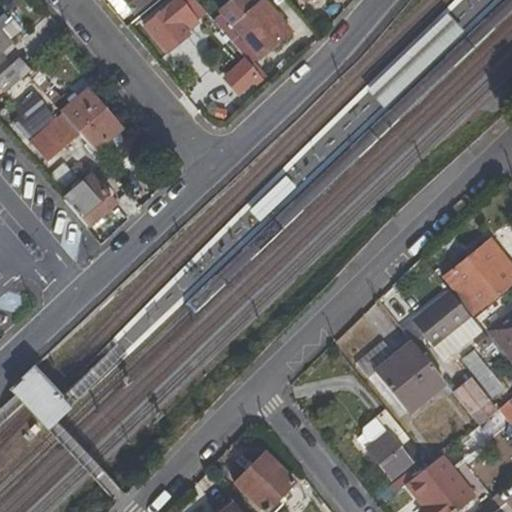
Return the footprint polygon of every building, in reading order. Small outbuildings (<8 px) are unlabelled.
[(123,0),(132,11),(144,0),(123,0)] [(195,0),(172,0),(142,26),(165,54),(189,34),(180,22),(191,12),(196,19),(205,11),(195,0)] [(261,0),(255,5),(250,0),(228,0),(218,9),(260,58),(292,32),(264,0),(261,0)] [(189,34),(200,24),(196,19),(191,12),(180,22),(189,34)] [(447,13),(370,89),(386,105),(463,29),(447,13)] [(0,54),(12,43),(0,29),(0,64),(5,60),(0,54)] [(18,58),(0,73),(0,90),(3,93),(25,74),(29,70),(18,58)] [(223,70),(234,95),(262,83),(251,58),(223,70)] [(121,128),(88,89),(59,113),(79,136),(93,152),(121,128)] [(46,163),(79,136),(59,113),(27,140),(46,163)] [(115,203),(90,175),(61,198),(85,228),(113,204),(115,203)] [(511,269),(490,241),(442,278),(475,318),(507,292),(505,289),(511,283),(511,269)] [(468,316),(449,292),(400,331),(411,345),(420,356),(442,339),(450,349),(465,337),(456,327),(468,316)] [(511,314),(489,332),(511,360),(511,314)] [(374,374),(407,415),(443,385),(420,356),(411,345),(374,374)] [(37,367),(22,381),(36,396),(50,411),(65,396),(37,367)] [(471,377),(449,394),(474,427),(496,410),(471,377)] [(73,404),(65,396),(50,411),(36,396),(22,381),(13,390),(20,396),(49,427),(57,419),(73,404)] [(511,398),(498,411),(511,428),(511,398)] [(389,470),(395,476),(410,464),(387,434),(366,450),(384,473),(389,470)] [(274,511),(282,505),(276,500),(294,482),(264,453),(233,484),(262,511),(274,511)] [(441,457),(429,467),(406,487),(424,510),(421,511),(453,511),(473,496),(441,457)] [(238,511),(231,503),(219,511),(238,511)]
